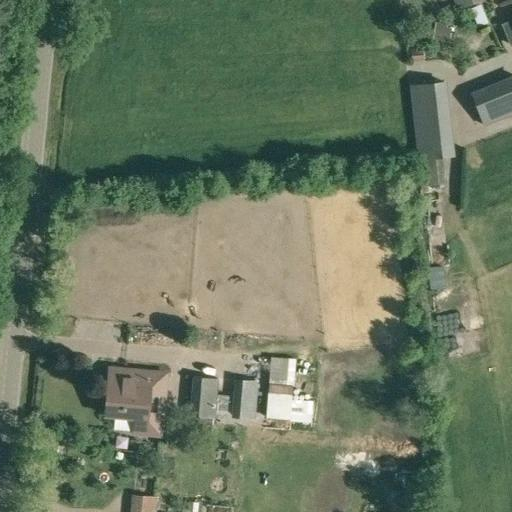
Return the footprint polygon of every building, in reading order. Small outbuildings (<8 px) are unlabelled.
[(483,22),(492,20),(487,2),(478,5),(483,22)] [(511,19),(502,24),(510,44),(511,43),(511,19)] [(483,125),(511,113),(511,74),(470,91),(483,125)] [(412,85),(420,158),(451,155),(443,82),(412,85)] [(105,414),(135,416),(134,431),(160,434),(166,373),(123,369),(109,368),(108,382),(105,414)] [(218,377),(193,375),(193,376),(190,415),(214,417),(218,377)] [(238,380),(235,416),(251,417),(254,382),(238,380)] [(298,419),(299,395),(273,395),(273,419),(298,419)]
